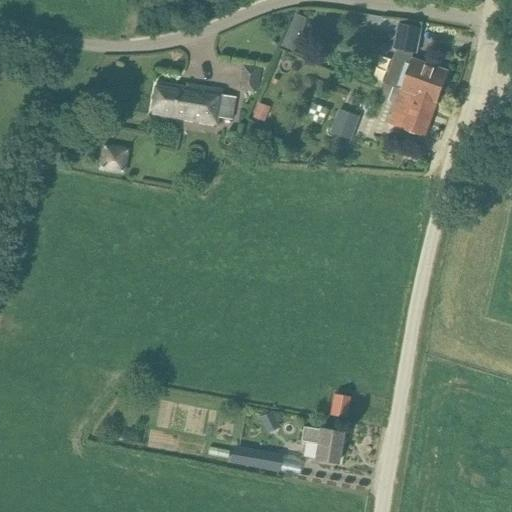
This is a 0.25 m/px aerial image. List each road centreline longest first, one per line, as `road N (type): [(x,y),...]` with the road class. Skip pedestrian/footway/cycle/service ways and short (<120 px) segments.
road 1 (unclassified): [(489,17),(293,1),(133,46),(72,46),(0,28)]
road 2 (unclassified): [(384,511),(419,307),(471,94)]
